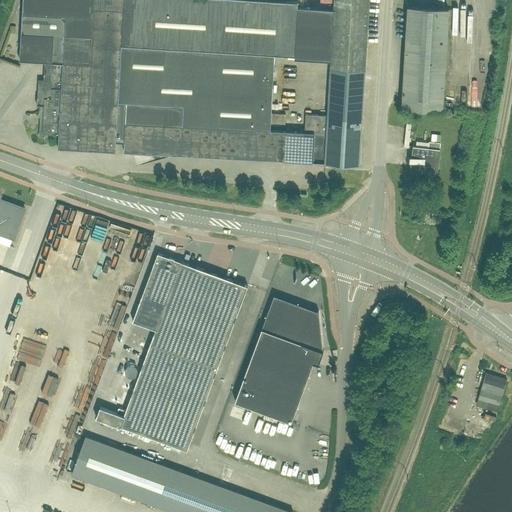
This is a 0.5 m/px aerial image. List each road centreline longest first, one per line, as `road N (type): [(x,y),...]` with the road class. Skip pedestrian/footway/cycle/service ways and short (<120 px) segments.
road 1 (secondary): [(364,252),(150,210),(0,159)]
road 2 (unclassified): [(324,511),(342,458),(347,323),(364,252)]
road 3 (unclassified): [(364,252),(387,0)]
road 4 (secondary): [(510,338),(364,252)]
